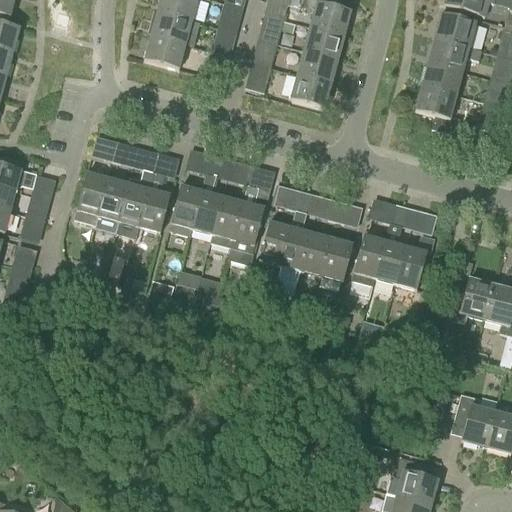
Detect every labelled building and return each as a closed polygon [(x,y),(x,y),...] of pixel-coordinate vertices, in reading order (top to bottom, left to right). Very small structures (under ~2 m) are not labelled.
[(15,0),(0,0),(0,19),(9,22),(15,0)] [(192,0),(160,0),(156,16),(191,25),(198,1),(192,0)] [(225,0),(223,8),(242,13),(245,0),(225,0)] [(268,0),(263,20),(283,25),(289,0),(268,0)] [(494,0),(444,0),(442,11),(484,22),(488,7),(492,8),(494,0)] [(504,27),(503,31),(511,33),(511,2),(511,3),(504,27)] [(315,7),(308,32),(343,41),(350,16),(315,7)] [(223,8),(217,32),(236,37),(242,13),(223,8)] [(153,30),(150,40),(185,49),(192,51),(199,28),(191,26),(191,25),(156,16),(156,19),(153,18),(150,29),(153,30)] [(440,18),(433,43),(480,56),(480,55),(469,52),(475,28),(440,18)] [(263,20),(257,44),(276,49),(283,25),(263,20)] [(0,26),(0,54),(12,57),(19,32),(0,26)] [(502,34),(495,60),(511,64),(511,33),(503,31),(502,34)] [(217,32),(210,56),(230,61),(236,37),(217,32)] [(308,32),(302,56),(337,65),(343,41),(308,32)] [(185,49),(150,40),(143,65),(178,74),(185,49)] [(433,43),(427,68),(462,77),(466,62),(477,65),(480,56),(433,43)] [(257,44),(250,68),(270,73),(276,49),(257,44)] [(0,54),(0,79),(6,81),(12,57),(0,54)] [(230,61),(210,56),(203,81),(223,86),(230,61)] [(302,56),(295,80),(330,89),(337,65),(302,56)] [(511,64),(495,60),(489,84),(508,89),(511,75),(511,64)] [(270,73),(250,68),(244,92),(263,97),(270,73)] [(427,68),(420,91),(456,101),(462,77),(427,68)] [(330,89),(295,80),(292,92),(286,90),(284,99),(290,101),(289,104),(324,114),(330,89)] [(489,84),(482,108),(502,113),(508,89),(489,84)] [(456,101),(420,91),(414,116),(434,121),(431,134),(455,140),(459,126),(450,124),(456,101)] [(502,113),(482,108),(476,132),(496,137),(502,113)] [(104,165),(112,167),(117,147),(110,145),(104,165)] [(117,147),(112,167),(120,169),(125,149),(117,147)] [(150,156),(145,175),(153,178),(159,158),(150,156)] [(153,178),(139,233),(159,239),(170,200),(161,198),(166,181),(162,180),(167,160),(159,158),(153,178)] [(203,158),(198,177),(205,179),(206,179),(211,160),(203,158)] [(211,160),(206,179),(214,182),(220,163),(211,160)] [(0,169),(0,192),(15,197),(17,190),(32,194),(36,179),(0,169)] [(244,169),(239,188),(246,190),(247,190),(252,171),(244,169)] [(243,208),(232,246),(254,252),(264,214),(258,212),(258,209),(254,208),(258,193),(255,192),(260,173),(252,171),(247,190),(243,208)] [(128,189),(118,227),(139,233),(153,178),(145,175),(144,175),(141,187),(130,183),(128,189)] [(76,216),(98,222),(108,184),(86,178),(76,216)] [(202,197),(192,235),(210,240),(212,241),(222,202),(212,200),(217,182),(214,182),(206,179),(205,179),(200,196),(202,197)] [(55,185),(36,180),(34,188),(53,193),(55,185)] [(98,222),(118,227),(128,189),(108,184),(98,222)] [(170,229),(169,235),(189,241),(190,235),(192,235),(202,197),(200,196),(181,191),(170,229)] [(0,214),(10,217),(15,197),(0,192),(0,214)] [(286,213),(294,215),(299,196),(291,194),(286,213)] [(299,276),(300,277),(310,239),(306,238),(306,234),(301,233),(305,218),(303,218),(308,199),(299,196),(294,215),(290,233),(289,233),(277,280),(296,285),(299,276)] [(210,240),(208,247),(210,247),(229,252),(230,253),(232,246),(243,208),(241,208),(222,202),(212,241),(210,240)] [(332,205),(327,224),(336,227),(341,208),(332,205)] [(373,284),(374,284),(395,210),(387,207),(381,226),(388,228),(384,246),(363,240),(351,286),(371,291),(373,284)] [(341,208),(336,227),(343,229),(349,210),(341,208)] [(374,284),(395,290),(406,252),(396,249),(401,232),(398,231),(403,212),(395,210),(374,284)] [(27,212),(25,221),(44,226),(46,217),(27,212)] [(10,217),(0,214),(0,237),(4,238),(10,217)] [(436,220),(428,218),(423,237),(431,240),(436,220)] [(44,226),(25,221),(23,230),(42,234),(44,226)] [(276,280),(277,280),(289,233),(268,228),(258,265),(279,271),(276,280)] [(300,277),(321,282),(331,244),(310,239),(300,277)] [(406,252),(395,290),(416,295),(426,257),(429,258),(433,243),(420,240),(416,255),(406,252)] [(331,244),(321,282),(342,288),(352,250),(331,244)] [(14,263),(12,272),(31,277),(33,268),(14,263)] [(466,321),(484,325),(493,290),(468,283),(472,268),(459,265),(443,324),(463,329),(466,321)] [(31,277),(12,272),(10,280),(29,285),(31,277)] [(511,294),(493,290),(484,325),(500,330),(498,338),(505,340),(511,341),(511,294)] [(199,314),(213,318),(217,301),(204,298),(199,314)] [(3,304),(1,312),(20,317),(22,309),(3,304)] [(20,317),(1,312),(0,316),(0,320),(18,325),(20,317)] [(465,358),(450,359),(451,364),(441,365),(442,373),(451,372),(452,375),(466,373),(465,358)] [(511,361),(500,358),(497,369),(508,372),(511,361)] [(430,418),(443,421),(450,398),(436,394),(430,418)] [(460,445),(485,452),(494,418),(477,413),(480,404),(460,399),(450,438),(461,441),(460,445)] [(511,455),(511,418),(511,422),(494,418),(485,452),(510,459),(511,455)] [(400,483),(396,500),(431,509),(437,484),(434,483),(437,472),(396,461),(391,481),(400,483)] [(429,511),(431,509),(396,500),(385,497),(380,511),(429,511)]
